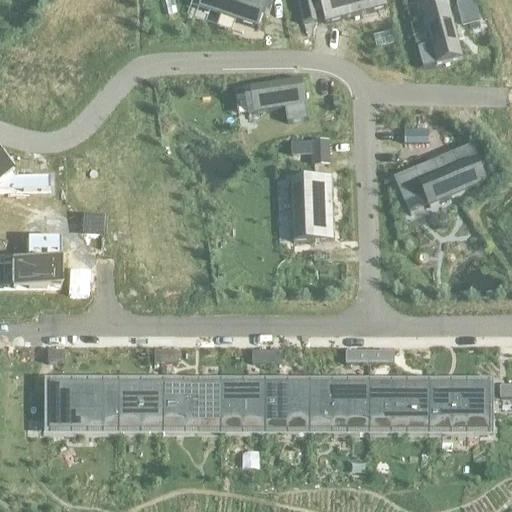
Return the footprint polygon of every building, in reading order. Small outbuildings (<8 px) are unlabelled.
[(202,0),(199,10),(258,31),(269,0),(202,0)] [(312,0),(307,0),(299,2),(304,26),(317,23),(312,0)] [(384,0),(319,0),(326,25),(387,10),(384,0)] [(475,5),(459,10),(463,27),(480,23),(475,5)] [(431,46),(418,49),(423,70),(463,60),(450,9),(423,16),(431,46)] [(29,50),(9,64),(29,91),(20,97),(28,109),(56,89),(29,50)] [(303,81),(250,89),(255,117),(285,112),(287,125),(309,122),(303,81)] [(405,133),(405,146),(428,146),(428,133),(405,133)] [(312,144),(292,145),(293,157),(312,157),(312,166),(329,166),(328,143),(312,143),(312,144)] [(471,147),(394,180),(405,206),(424,197),(429,210),(487,185),(471,147)] [(0,159),(0,187),(13,178),(0,159)] [(332,180),(291,181),(293,244),(335,243),(332,180)] [(61,263),(13,263),(13,292),(61,292),(61,263)] [(64,354),(48,354),(48,366),(64,366),(64,354)] [(162,354),(154,354),(154,366),(162,366),(162,354)] [(178,354),(162,354),(162,366),(178,366),(178,354)] [(266,354),(253,354),(253,366),(266,366),(266,354)] [(282,354),(266,354),(266,366),(282,366),(282,354)] [(370,354),(346,354),(346,366),(370,366),(370,354)] [(394,354),(370,354),(370,366),(394,366),(394,354)] [(117,386),(47,386),(47,432),(117,432),(117,386)] [(162,386),(117,386),(117,432),(162,432),(162,386)] [(222,386),(162,386),(162,432),(222,432),(222,386)] [(266,386),(222,386),(222,432),(266,432),(266,386)] [(311,386),(266,386),(266,432),(311,432),(311,386)] [(370,386),(311,386),(311,432),(370,432),(370,386)] [(430,386),(370,386),(370,432),(430,432),(430,386)] [(491,386),(430,386),(430,432),(491,432),(491,386)] [(511,389),(501,390),(501,402),(511,401),(511,389)]
